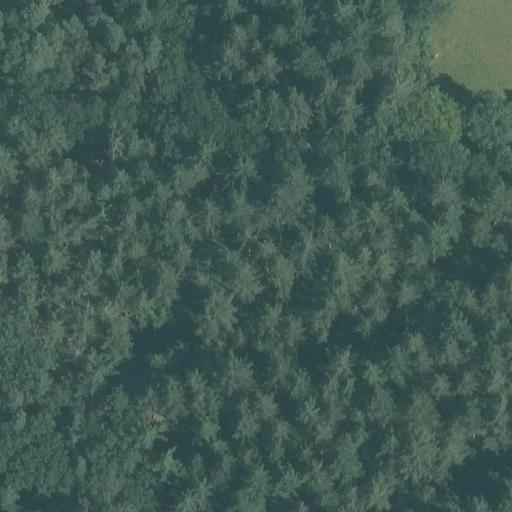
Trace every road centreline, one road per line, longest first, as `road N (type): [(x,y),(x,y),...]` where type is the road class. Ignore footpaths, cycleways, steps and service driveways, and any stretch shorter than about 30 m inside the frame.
road 1 (track): [(511,161),(158,131)]
road 2 (track): [(158,131),(0,114)]
